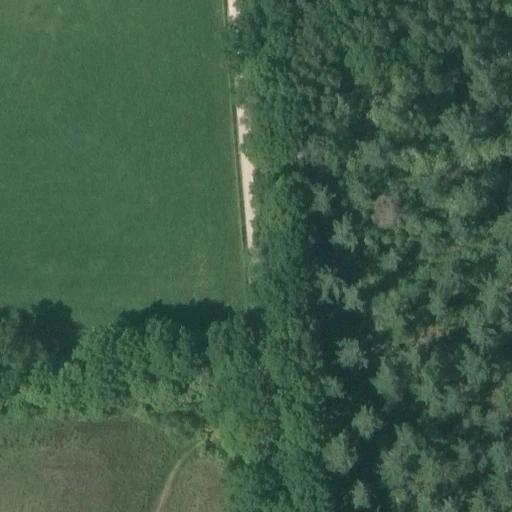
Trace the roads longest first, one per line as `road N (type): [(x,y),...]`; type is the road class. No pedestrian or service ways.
road 1 (track): [(256,327),(231,0)]
road 2 (track): [(256,327),(0,333)]
road 3 (track): [(311,316),(327,511)]
road 4 (track): [(274,511),(262,372)]
